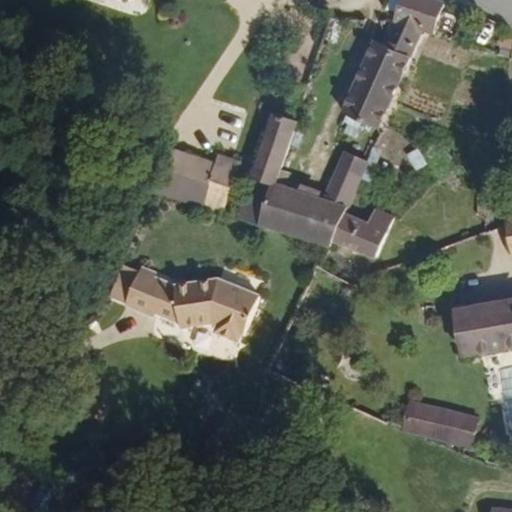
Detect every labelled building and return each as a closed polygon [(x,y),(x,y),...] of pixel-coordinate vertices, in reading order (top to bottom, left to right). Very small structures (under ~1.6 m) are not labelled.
[(145,0),(114,0),(142,9),(145,0)] [(456,8),(423,0),(413,0),(406,26),(436,33),(450,36),(456,8)] [(436,33),(406,26),(397,47),(390,44),(359,117),(397,129),(436,33)] [(300,172),(315,117),(302,113),(299,123),(289,119),(263,222),(286,228),(300,172)] [(406,155),(415,171),(427,165),(418,148),(406,155)] [(187,150),(172,196),(220,210),(234,164),(187,150)] [(308,175),(300,172),(286,228),(352,245),(355,239),(365,215),(387,160),(362,150),(341,200),(306,189),(308,175)] [(234,164),(220,210),(226,212),(234,183),(256,191),(265,163),(240,156),(238,165),(234,164)] [(365,215),(355,239),(394,255),(411,215),(393,208),(390,216),(381,212),(377,221),(365,215)] [(142,307),(157,274),(142,267),(127,299),(142,307)] [(178,284),(157,274),(142,307),(155,314),(158,309),(181,320),(178,284)] [(221,279),(178,284),(181,320),(182,328),(209,325),(215,328),(215,331),(218,336),(237,342),(239,342),(241,341),(246,336),(247,338),(263,298),(226,281),(221,279)] [(469,365),(511,357),(511,309),(461,318),(469,365)] [(232,362),(237,348),(214,339),(209,353),(232,362)] [(493,433),(433,417),(426,444),(486,461),(493,433)]
